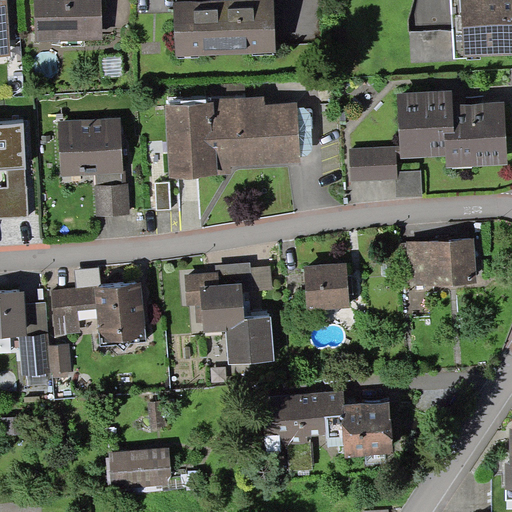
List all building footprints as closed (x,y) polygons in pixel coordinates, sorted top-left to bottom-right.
[(0,0),(0,56),(11,56),(7,0),(0,0)] [(101,0),(34,0),(36,42),(103,40),(101,0)] [(274,0),(226,0),(173,2),(175,56),(276,52),(274,0)] [(450,0),(454,58),(464,58),(460,0),(450,0)] [(511,0),(460,0),(464,58),(511,55),(511,0)] [(122,55),(100,57),(102,78),(124,77),(122,55)] [(221,83),(221,97),(246,96),(245,82),(221,83)] [(452,90),(398,92),(401,158),(446,155),(447,167),(507,164),(504,102),(453,104),(452,90)] [(209,103),(165,105),(169,177),(232,174),(232,166),(300,162),(300,156),(298,107),(298,103),(265,105),(265,95),(246,96),(221,97),(209,98),(209,103)] [(304,107),(298,107),(300,156),(307,156),(312,150),(311,114),(304,107)] [(95,185),(127,184),(126,171),(123,171),(121,118),(58,121),(61,176),(94,175),(95,185)] [(23,123),(0,123),(0,170),(7,170),(8,187),(0,187),(0,218),(29,217),(26,167),(23,123)] [(396,146),(350,148),(351,182),(396,179),(398,179),(397,172),(396,146)] [(421,170),(397,172),(398,179),(396,179),(396,197),(423,196),(421,170)] [(169,183),(155,183),(156,210),(171,209),(169,183)] [(130,215),(128,184),(127,184),(95,185),(96,216),(130,215)] [(474,238),(407,242),(410,286),(477,282),(474,238)] [(347,262),(303,265),(307,310),(350,306),(347,262)] [(215,265),(215,273),(218,272),(219,285),(242,283),(242,291),(252,291),(250,267),(250,263),(215,265)] [(271,266),(250,267),(252,291),(273,289),(271,266)] [(74,270),(76,287),(101,285),(99,268),(74,270)] [(226,332),(245,319),(242,291),(242,283),(219,285),(218,272),(215,273),(185,275),(187,306),(195,305),(202,305),(203,322),(204,333),(226,332)] [(147,342),(141,282),(101,285),(76,287),(51,290),(55,335),(80,333),(78,311),(96,310),(100,346),(117,344),(125,351),(131,343),(147,342)] [(24,291),(0,292),(0,336),(19,336),(22,375),(50,373),(49,346),(48,334),(27,335),(25,304),(24,291)] [(46,303),(25,304),(27,335),(48,334),(46,303)] [(196,323),(203,322),(202,305),(195,305),(196,323)] [(245,319),(226,332),(229,365),(275,362),(271,317),(245,319)] [(70,344),(49,346),(50,373),(71,372),(70,344)] [(343,391),(262,397),(265,446),(286,445),(288,471),(313,469),(312,448),(344,446),(344,458),(392,454),(389,401),(344,404),(343,391)] [(169,447),(109,452),(110,457),(112,484),(112,488),(172,484),(169,447)]
